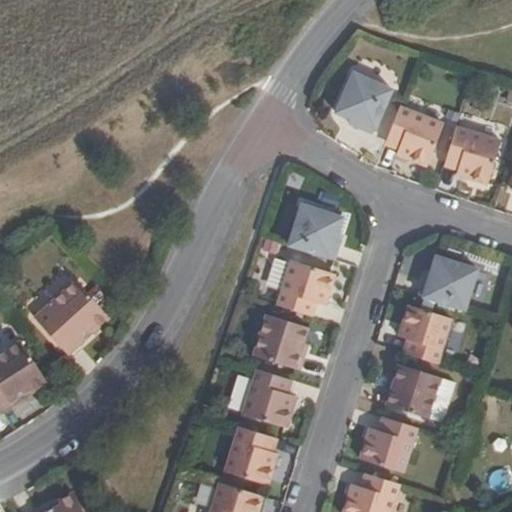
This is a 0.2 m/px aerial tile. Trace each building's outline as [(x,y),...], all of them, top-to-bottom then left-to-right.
[(366,125),(365,129),(380,134),(397,89),(357,75),(342,116),(357,121),(366,125)] [(450,124),(406,109),(394,142),(408,146),(404,155),(434,166),(450,124)] [(505,142),(461,130),(451,163),(464,166),(462,175),(493,185),(505,142)] [(306,204),(292,245),(338,259),(342,245),(338,244),(347,218),(306,204)] [(422,296),(467,310),(480,269),(439,256),(435,271),(432,282),(428,281),(422,296)] [(294,260),(280,304),(313,315),(317,302),(327,305),(336,274),(294,260)] [(98,327),(111,315),(76,278),(35,315),(69,353),(80,343),(77,340),(95,324),(98,327)] [(408,354),(441,364),(455,320),(413,306),(403,337),(412,340),(408,354)] [(311,327),(269,314),(257,355),(301,369),(306,355),(302,354),(311,327)] [(80,343),(98,327),(95,324),(77,340),(80,343)] [(0,409),(1,410),(14,402),(11,398),(31,385),(34,389),(48,379),(20,338),(0,351),(0,409)] [(444,378),(403,365),(395,390),(391,389),(386,405),(431,419),(444,378)] [(291,379),(258,368),(244,413),(285,426),(296,396),(287,393),(291,379)] [(11,398),(14,402),(34,389),(31,385),(11,398)] [(420,428),(387,417),(382,431),(373,428),(362,459),(406,473),(420,428)] [(269,450),(272,436),(239,425),(226,470),(267,483),(277,452),(269,450)] [(392,511),(402,485),(368,474),(364,487),(354,484),(345,511),(392,511)] [(258,511),(264,496),(222,483),(212,511),(258,511)] [(86,511),(75,492),(66,498),(61,501),(63,505),(50,511),(86,511)] [(61,501),(41,511),(50,511),(63,505),(61,501)]
